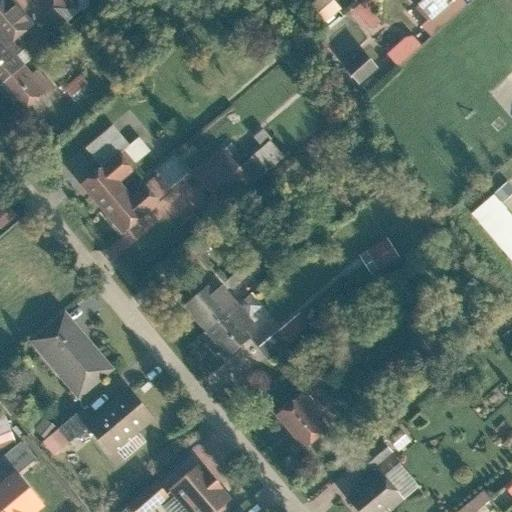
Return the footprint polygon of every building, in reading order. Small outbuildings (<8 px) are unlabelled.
[(0,0),(0,95),(18,120),(62,89),(47,69),(30,82),(15,62),(34,49),(22,32),(34,23),(17,0),(0,0)] [(333,0),(312,0),(306,5),(321,23),(340,8),(333,0)] [(411,0),(431,23),(457,0),(411,0)] [(398,65),(421,46),(409,32),(386,51),(398,65)] [(364,55),(345,73),(359,87),(378,69),(364,55)] [(78,67),(59,80),(69,95),(88,83),(78,67)] [(129,146),(108,122),(76,149),(97,173),(123,151),(129,146)] [(233,170),(219,153),(192,176),(221,211),(282,160),(267,142),(233,170)] [(79,185),(114,234),(169,194),(156,177),(130,196),(118,179),(134,167),(123,151),(97,173),(79,185)] [(501,200),(511,191),(511,184),(508,179),(493,191),(501,200)] [(511,222),(491,198),(473,214),(511,257),(511,222)] [(369,275),(397,259),(385,238),(357,254),(369,275)] [(205,287),(180,307),(225,362),(246,345),(237,334),(251,323),(221,288),(212,295),(205,287)] [(245,339),(265,365),(310,329),(296,310),(282,321),(277,314),(245,339)] [(113,372),(63,314),(27,345),(77,402),(113,372)] [(110,452),(153,418),(129,389),(87,423),(110,452)] [(302,450),(326,431),(318,420),(325,415),(307,391),(275,414),(302,450)] [(8,415),(0,416),(0,441),(13,439),(8,415)] [(48,437),(57,425),(46,416),(37,428),(48,437)] [(30,459),(16,444),(0,459),(0,479),(4,484),(17,472),(30,459)] [(380,445),(347,471),(357,483),(390,457),(380,445)] [(219,511),(232,501),(198,463),(169,490),(189,511),(219,511)] [(4,484),(0,486),(0,511),(35,511),(45,505),(17,472),(4,484)] [(345,506),(351,511),(386,511),(400,500),(379,476),(345,506)] [(477,511),(486,506),(479,498),(462,511),(477,511)]
